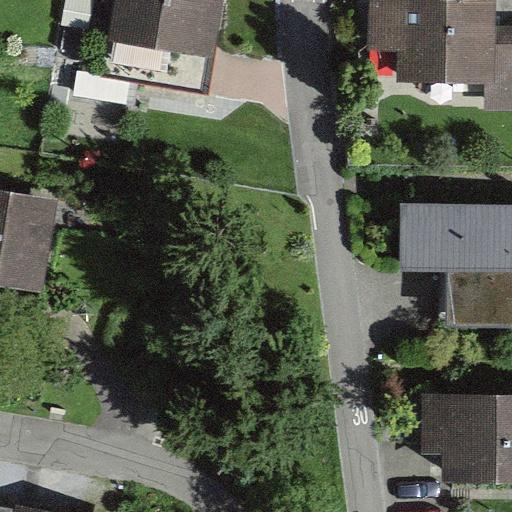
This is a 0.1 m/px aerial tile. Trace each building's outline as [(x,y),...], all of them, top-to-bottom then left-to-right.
[(94,0),(67,0),(63,27),(90,31),(94,0)] [(224,0),(116,0),(106,69),(210,85),(224,0)] [(360,0),(360,36),(400,37),(400,67),(488,69),(487,103),(511,103),(511,33),(498,33),(498,0),(360,0)] [(52,193),(0,184),(0,267),(40,274),(52,193)] [(511,192),(408,189),(405,255),(445,257),(511,258),(511,192)] [(511,258),(445,257),(443,311),(511,312),(511,258)] [(511,384),(424,384),(424,440),(446,440),(446,464),(511,463),(511,384)] [(114,511),(18,497),(17,503),(15,511),(114,511)] [(15,511),(17,503),(0,500),(0,511),(15,511)]
